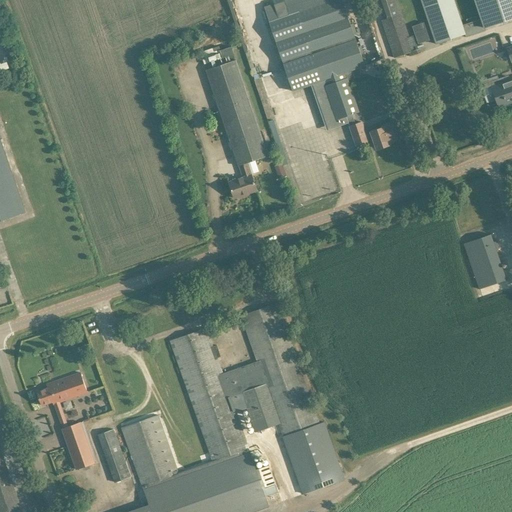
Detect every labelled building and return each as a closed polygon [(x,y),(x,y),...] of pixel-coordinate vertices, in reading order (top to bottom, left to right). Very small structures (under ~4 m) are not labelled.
[(303,0),(286,0),(264,8),(263,8),(291,90),(290,90),(291,92),(292,91),(310,84),(321,81),(311,51),(354,36),(342,0),(335,0),(307,10),(303,0)] [(382,20),(383,22),(395,58),(408,53),(410,57),(426,51),(424,47),(418,49),(413,36),(409,37),(396,0),(381,0),(387,19),(382,20)] [(485,28),(483,29),(480,19),(463,25),(454,0),(420,0),(436,45),(465,35),(466,37),(486,31),(485,28)] [(418,43),(430,39),(424,22),(412,26),(418,43)] [(338,127),(348,123),(346,117),(359,112),(348,80),(354,78),(352,70),(365,66),(355,36),(354,36),(311,51),(321,81),(310,84),(312,91),(316,89),(328,123),(336,120),(338,127)] [(231,46),(221,50),(219,46),(200,52),(204,64),(234,54),(231,46)] [(238,166),(239,165),(255,160),(268,155),(236,60),(206,70),(238,166)] [(11,61),(0,63),(0,70),(13,68),(11,61)] [(492,86),(499,106),(511,101),(511,79),(505,82),(503,77),(490,81),(492,86)] [(366,135),(362,122),(350,127),(353,136),(356,145),(368,141),(374,139),(377,149),(390,144),(389,142),(397,140),(391,123),(382,126),(382,128),(371,132),(371,133),(366,135)] [(0,221),(25,213),(25,212),(12,171),(0,138),(0,221)] [(259,172),(255,160),(239,165),(244,177),(229,182),(234,196),(248,191),(249,193),(257,190),(252,175),(251,175),(251,174),(259,172)] [(286,176),(282,164),(275,167),(279,178),(286,176)] [(506,280),(491,235),(481,238),(464,244),(467,253),(479,289),(497,283),(506,280)] [(171,341),(213,460),(178,473),(158,415),(122,428),(143,487),(149,504),(127,511),(252,511),(269,506),(266,496),(278,492),(269,465),(256,469),(236,412),(246,408),(255,432),(279,424),(283,437),(284,436),(304,494),(344,480),(324,422),(320,424),(277,303),(241,316),(257,361),(223,374),(217,358),(221,356),(217,345),(213,346),(206,328),(171,341)] [(54,404),(88,392),(81,372),(47,384),(48,388),(37,392),(42,405),(53,401),(54,404)] [(39,419),(41,433),(51,432),(48,417),(39,419)] [(80,422),(62,429),(77,469),(95,463),(80,422)] [(113,429),(98,434),(115,482),(131,477),(113,429)] [(0,511),(22,511),(0,447),(0,511)]
